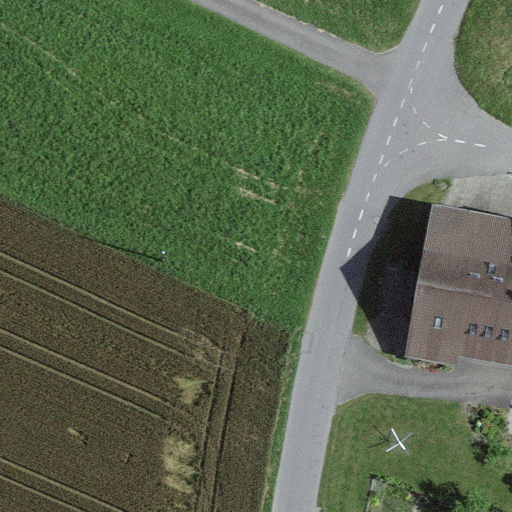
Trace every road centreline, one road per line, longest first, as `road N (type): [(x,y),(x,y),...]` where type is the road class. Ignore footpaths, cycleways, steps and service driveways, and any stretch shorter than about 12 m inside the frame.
road 1 (unclassified): [(294,511),(317,363),(392,126)]
road 2 (unclassified): [(392,126),(443,0)]
road 3 (unclassified): [(392,126),(511,150)]
